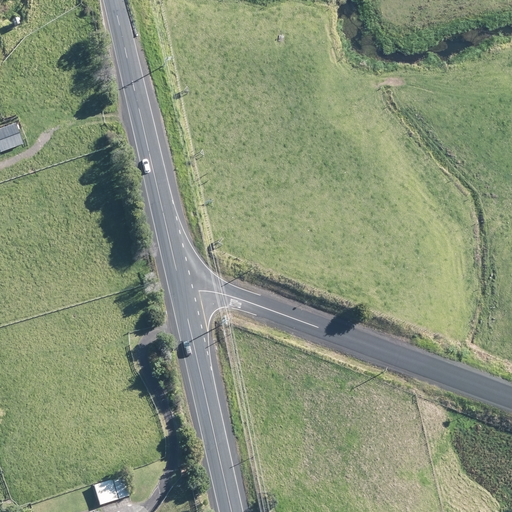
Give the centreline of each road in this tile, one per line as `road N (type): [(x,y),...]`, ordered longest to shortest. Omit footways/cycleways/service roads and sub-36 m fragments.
road 1 (unclassified): [(511,398),(236,297),(183,295)]
road 2 (secondary): [(115,0),(183,295)]
road 3 (secondary): [(183,295),(231,511)]
